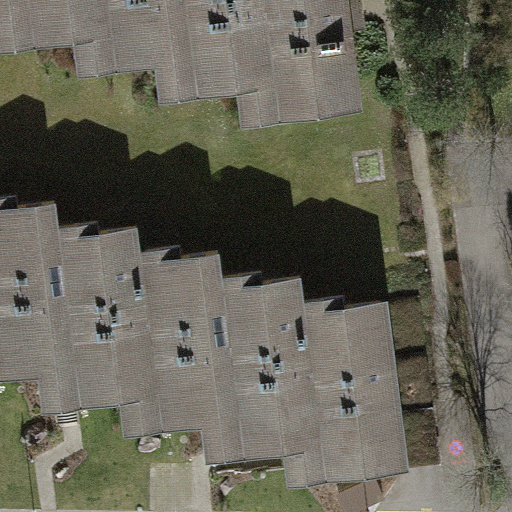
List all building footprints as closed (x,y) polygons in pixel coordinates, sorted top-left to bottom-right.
[(18,0),(22,27),(68,21),(65,0),(18,0)] [(65,0),(68,21),(97,17),(102,52),(178,42),(182,75),(231,69),(222,0),(65,0)] [(222,0),(231,69),(260,66),(264,101),(347,90),(335,0),(222,0)] [(139,296),(133,251),(130,225),(92,230),(91,219),(50,225),(47,200),(11,205),(10,195),(0,195),(0,360),(62,353),(67,388),(116,382),(105,300),(139,296)] [(303,349),(296,300),(293,274),(256,279),(255,269),(212,275),(209,250),(174,255),(173,246),(133,251),(139,296),(105,300),(116,382),(144,379),(149,412),(226,403),(231,439),(280,433),(270,353),(303,349)] [(337,294),(296,300),(303,349),(270,353),(280,433),(307,427),(312,464),(394,453),(374,300),(338,305),(337,294)]
